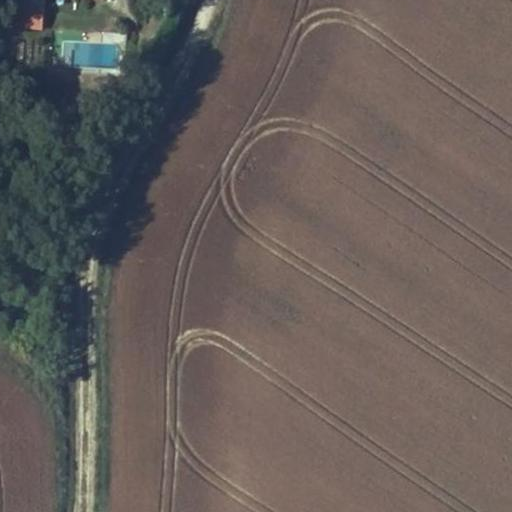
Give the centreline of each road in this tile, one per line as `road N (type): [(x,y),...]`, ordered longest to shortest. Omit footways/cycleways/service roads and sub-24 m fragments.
road 1 (track): [(149,124),(96,233),(86,511)]
road 2 (residential): [(209,0),(149,124)]
